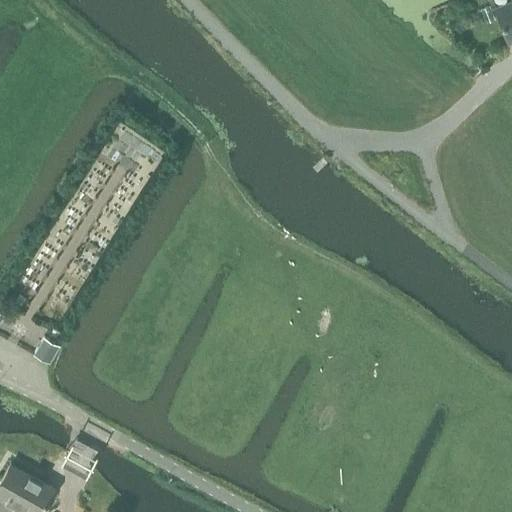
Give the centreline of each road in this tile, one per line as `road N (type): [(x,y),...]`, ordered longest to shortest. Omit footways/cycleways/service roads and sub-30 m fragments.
road 1 (unclassified): [(511,283),(317,132),(186,0)]
road 2 (unclassified): [(256,511),(0,378)]
road 3 (track): [(317,132),(364,142),(419,140),(454,121),(511,64)]
